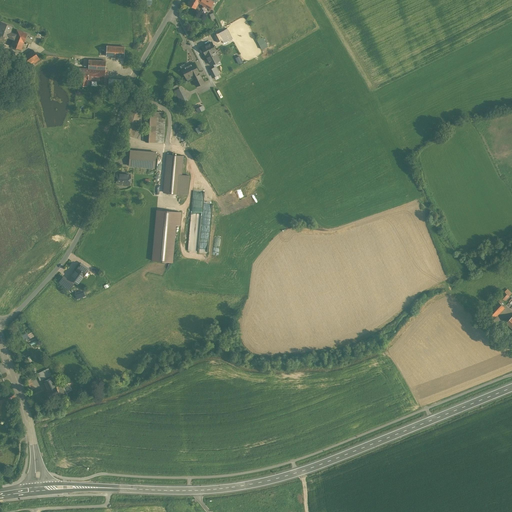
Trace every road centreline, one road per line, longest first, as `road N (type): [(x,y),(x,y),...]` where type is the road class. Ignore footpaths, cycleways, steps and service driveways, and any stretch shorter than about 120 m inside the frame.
road 1 (secondary): [(39,488),(189,491),(265,481),(511,386)]
road 2 (residential): [(0,320),(57,264),(86,219),(128,91),(175,0)]
road 3 (tertiary): [(39,488),(24,403),(0,336)]
